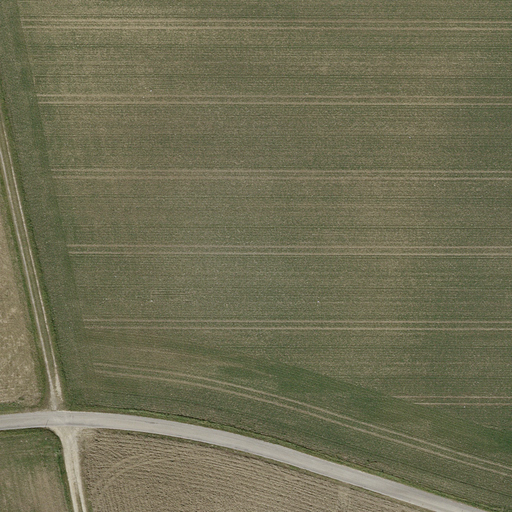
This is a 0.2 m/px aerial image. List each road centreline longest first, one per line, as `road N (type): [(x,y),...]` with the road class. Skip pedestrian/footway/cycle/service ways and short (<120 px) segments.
road 1 (track): [(54,413),(203,432),(451,511)]
road 2 (track): [(0,103),(54,413)]
